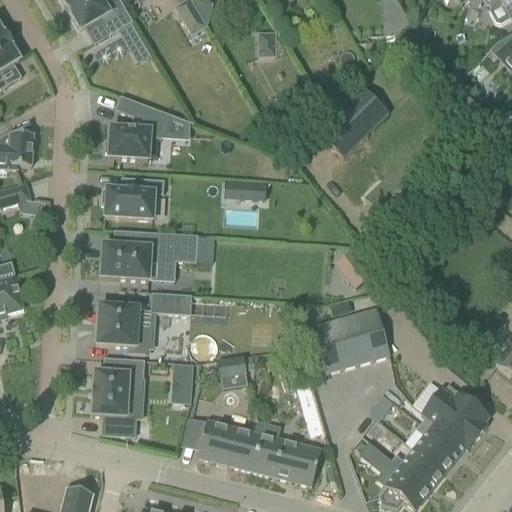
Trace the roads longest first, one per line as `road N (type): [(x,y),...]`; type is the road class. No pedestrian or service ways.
road 1 (residential): [(45,448),(72,89),(19,0)]
road 2 (residential): [(315,511),(117,465)]
